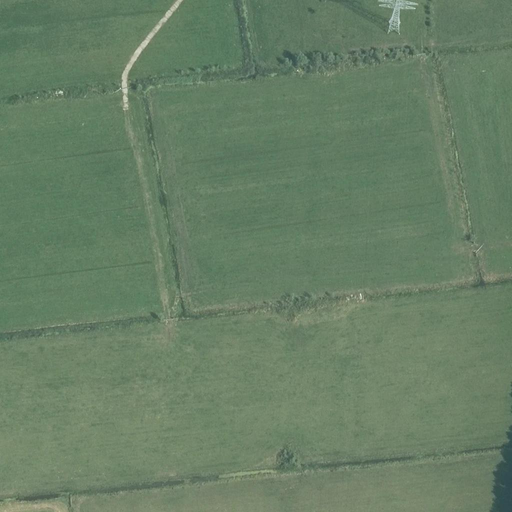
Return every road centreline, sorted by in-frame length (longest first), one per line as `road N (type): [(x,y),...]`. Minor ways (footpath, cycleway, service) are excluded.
road 1 (track): [(182,0),(126,75),(124,92),(172,332),(162,341),(0,358)]
road 2 (track): [(167,297),(462,253)]
road 3 (track): [(462,253),(416,26),(418,0)]
